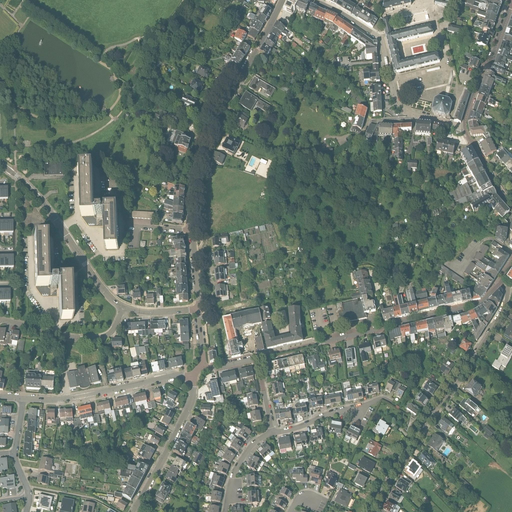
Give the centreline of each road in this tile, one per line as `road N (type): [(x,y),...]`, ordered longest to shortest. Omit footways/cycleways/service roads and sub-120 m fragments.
road 1 (residential): [(199,304),(193,187),(201,149),(282,0)]
road 2 (residential): [(500,282),(507,293),(496,323),(368,511)]
road 3 (residential): [(500,282),(478,304),(257,358)]
road 4 (residential): [(123,306),(40,200),(0,164)]
road 5 (residential): [(310,0),(381,40),(396,103),(421,117)]
road 6 (residential): [(22,398),(193,377)]
road 7 (residential): [(193,377),(189,404),(132,511)]
road 8 (residential): [(0,319),(92,338),(111,331),(123,306)]
road 9 (residential): [(465,129),(511,2)]
